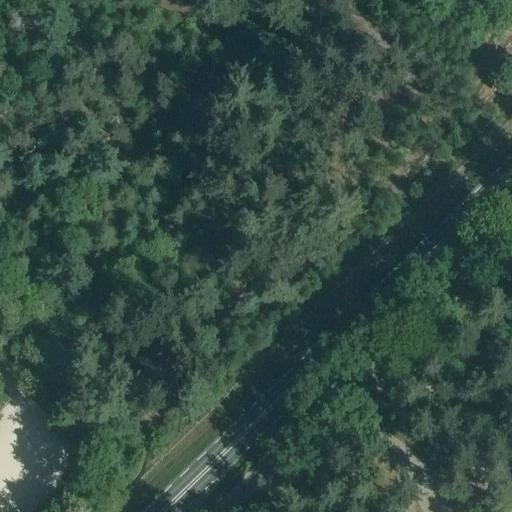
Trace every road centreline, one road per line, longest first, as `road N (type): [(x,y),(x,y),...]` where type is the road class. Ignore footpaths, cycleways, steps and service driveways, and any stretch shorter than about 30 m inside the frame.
road 1 (primary): [(159,511),(511,171)]
road 2 (unclassified): [(220,511),(511,229)]
road 3 (track): [(342,0),(488,142)]
